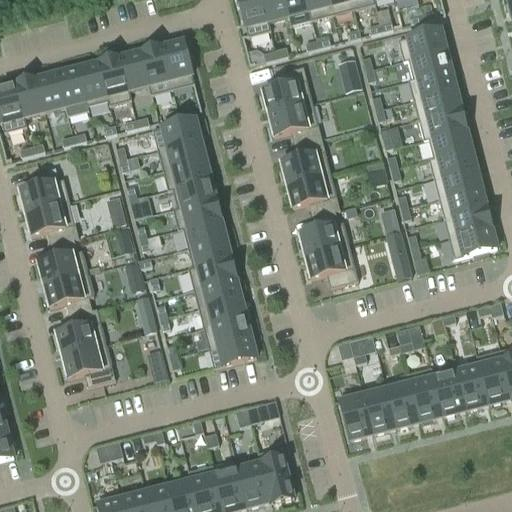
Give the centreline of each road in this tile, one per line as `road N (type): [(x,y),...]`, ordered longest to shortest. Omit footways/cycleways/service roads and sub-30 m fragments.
road 1 (residential): [(306,339),(223,13)]
road 2 (residential): [(61,443),(308,383)]
road 3 (residential): [(61,443),(0,202)]
road 4 (residential): [(511,236),(451,0)]
road 5 (residential): [(0,72),(223,13)]
road 6 (residential): [(306,339),(511,289)]
road 7 (residential): [(350,511),(308,383)]
